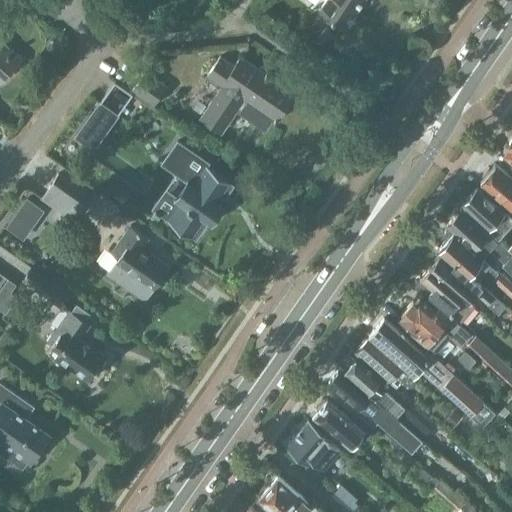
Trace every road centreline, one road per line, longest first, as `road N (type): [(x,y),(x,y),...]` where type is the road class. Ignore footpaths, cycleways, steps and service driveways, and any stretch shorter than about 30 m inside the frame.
road 1 (primary): [(167,511),(511,19)]
road 2 (residential): [(0,186),(104,41)]
road 3 (residential): [(237,24),(215,34),(104,41)]
